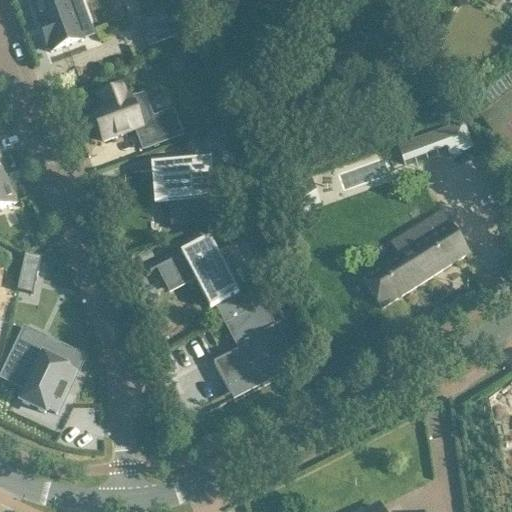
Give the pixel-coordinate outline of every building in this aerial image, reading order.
[(67,0),(52,0),(34,7),(40,23),(39,24),(40,27),(41,26),(44,33),(42,34),(48,50),(50,50),(51,54),(83,42),(77,26),(88,22),(81,4),(71,8),(67,0)] [(172,12),(139,29),(151,52),(184,35),(172,12)] [(94,117),(104,143),(136,131),(143,151),(181,137),(174,117),(154,124),(144,98),(132,103),(130,97),(126,98),(123,91),(99,100),(104,113),(94,117)] [(463,125),(397,149),(403,166),(447,150),(450,158),(472,150),(463,125)] [(151,167),(155,206),(169,205),(169,208),(170,208),(192,206),(193,220),(215,212),(212,172),(236,164),(222,128),(206,134),(209,162),(151,167)] [(0,210),(16,205),(0,161),(0,210)] [(312,182),(276,195),(285,219),(288,218),(286,210),(285,209),(310,200),(307,192),(315,190),(312,182)] [(363,281),(381,310),(467,255),(440,212),(392,244),(401,257),(363,281)] [(238,297),(246,314),(247,314),(264,305),(244,266),(228,275),(213,248),(210,240),(181,255),(182,256),(157,269),(158,270),(169,291),(193,279),(210,311),(238,297)] [(23,265),(17,292),(33,296),(39,268),(23,265)] [(276,328),(264,305),(247,314),(246,314),(226,324),(240,352),(226,360),(225,358),(213,365),(228,393),(229,392),(238,388),(242,396),(289,372),(289,374),(299,369),(277,327),(276,328)] [(25,332),(3,379),(28,391),(22,404),(45,415),(47,411),(56,416),(77,374),(50,361),(54,353),(43,347),(46,342),(25,332)] [(338,504),(341,511),(349,511),(359,508),(354,497),(338,504)]
